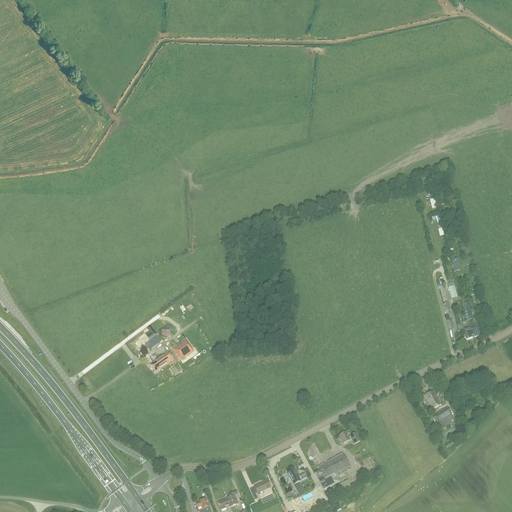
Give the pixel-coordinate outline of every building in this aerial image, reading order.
[(448,288),(451,300),(457,298),(454,286),(448,288)] [(449,303),(448,303),(444,288),(440,289),(444,304),(443,305),(445,312),(450,310),(449,303)] [(469,303),(462,305),(466,321),(473,319),(469,303)] [(476,324),(469,326),(471,332),(473,338),(480,336),(479,332),(480,332),(480,330),(478,331),(477,327),(476,324)] [(165,328),(161,331),(162,336),(167,338),(171,335),(173,335),(173,333),(171,333),(170,330),(172,327),(167,325),(166,328),(165,328)] [(469,326),(467,327),(463,328),(464,331),(466,340),(473,338),(471,332),(469,326)] [(150,340),(157,335),(151,327),(148,329),(151,334),(147,337),(150,340)] [(157,336),(146,345),(150,350),(161,341),(157,336)] [(186,339),(172,349),(178,357),(179,357),(179,356),(181,359),(192,351),(190,349),(191,349),(192,348),(186,339)] [(155,373),(174,360),(168,352),(150,365),(155,373)] [(432,410),(441,405),(433,391),(424,395),(432,410)] [(441,431),(456,422),(448,408),(433,416),(441,431)] [(350,437),(348,438),(346,433),(339,436),(343,444),(350,441),(350,440),(351,439),(354,444),(360,441),(356,433),(350,436),(350,437)] [(320,471),(315,474),(323,490),(334,485),(330,478),(337,474),(338,476),(344,472),(343,471),(349,467),(350,467),(343,454),(318,467),(320,471)] [(299,477),(294,468),(287,471),(294,485),(301,481),(311,476),(308,469),(304,471),(305,474),(299,477)] [(364,471),(360,473),(357,474),(360,481),(363,479),(367,477),(364,471)] [(268,480),(254,487),(258,496),(261,494),(260,492),(271,487),(268,480)] [(348,481),(332,489),(336,495),(351,487),(348,481)] [(230,508),(238,505),(234,493),(230,495),(231,497),(227,499),(218,503),(221,510),(230,507),(230,508)] [(200,502),(196,504),(198,508),(202,506),(203,509),(199,511),(211,511),(209,507),(206,499),(200,502)] [(337,511),(347,507),(345,502),(325,511),(337,511)]
